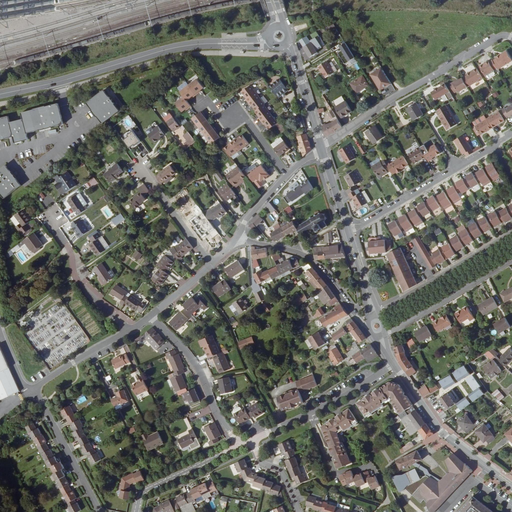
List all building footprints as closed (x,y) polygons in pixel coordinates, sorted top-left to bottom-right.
[(316,32),(299,41),(310,58),(317,54),(313,47),(318,45),(314,38),(318,36),(316,32)] [(347,62),(344,63),(347,68),(357,62),(344,42),(337,46),(347,62)] [(497,67),(497,69),(511,60),(511,59),(507,50),(496,57),(496,58),(492,60),(497,67)] [(497,67),(492,60),(489,62),(488,61),(479,66),(485,76),(486,75),(494,70),(494,69),(497,67)] [(334,74),(331,69),(327,62),(318,67),(320,71),(321,71),(323,73),(326,79),(334,74)] [(371,74),(381,91),(392,84),(382,68),(371,74)] [(467,76),(463,78),(463,79),(468,86),(478,80),(479,81),(480,80),(480,79),(482,77),(477,68),(472,70),(473,71),(471,73),(470,72),(466,74),(467,76)] [(351,84),(356,93),(368,86),(363,77),(351,84)] [(197,79),(180,91),(187,101),(204,88),(197,79)] [(279,79),(270,87),(279,99),(285,94),(289,91),(279,79)] [(459,82),(464,91),(468,88),(468,86),(463,79),(460,81),(459,82)] [(459,93),(464,91),(459,82),(458,83),(456,81),(450,85),(455,94),(458,92),(459,93)] [(450,92),(445,84),(431,92),(436,100),(450,92)] [(269,129),(278,122),(251,86),(242,93),(269,129)] [(97,117),(102,124),(119,111),(114,104),(109,97),(103,90),(86,103),(92,110),(91,110),(97,117)] [(345,102),(342,96),(333,102),(336,107),(335,108),(342,119),(352,112),(346,102),(345,102)] [(183,113),(191,106),(183,97),(175,103),(183,113)] [(415,105),(412,100),(404,105),(411,117),(419,112),(415,105)] [(34,110),(21,113),(23,119),(26,134),(39,131),(51,128),(63,124),(58,103),(46,107),(45,106),(34,109),(34,110)] [(511,105),(505,109),(505,108),(502,110),(507,118),(510,116),(510,117),(511,116),(511,105)] [(457,125),(446,106),(436,112),(447,131),(457,125)] [(211,144),(221,137),(201,112),(192,119),(211,144)] [(328,137),(342,127),(333,112),(328,114),(333,123),(332,124),(322,126),(325,136),(328,137)] [(487,119),(492,128),(504,121),(499,112),(487,119)] [(293,117),(302,128),(305,127),(301,115),(293,117)] [(0,140),(0,141),(0,140),(13,137),(9,123),(8,116),(0,118),(0,140)] [(180,127),(173,118),(167,123),(174,132),(180,127)] [(23,119),(9,123),(13,137),(15,143),(28,140),(26,134),(23,119)] [(483,122),(488,130),(492,128),(487,119),(483,122)] [(480,135),(488,130),(483,122),(475,126),(480,135)] [(381,137),(373,125),(364,130),(372,143),(381,137)] [(158,141),(161,138),(165,135),(158,127),(154,130),(155,131),(149,136),(156,144),(159,142),(158,141)] [(124,142),(130,150),(133,148),(136,145),(137,146),(141,143),(133,133),(128,137),(129,139),(124,142)] [(196,142),(189,133),(183,137),(187,141),(184,144),(188,149),(196,142)] [(312,150),(307,134),(306,134),(304,135),(297,137),(303,156),(304,157),(312,150)] [(231,157),(249,144),(242,135),(225,148),(231,157)] [(465,154),(466,157),(473,153),(463,136),(454,142),(462,156),(465,154)] [(285,141),(274,149),(279,155),(280,157),(290,149),(285,141)] [(425,158),(428,163),(432,160),(431,159),(439,154),(434,145),(422,152),(425,158)] [(346,165),(356,159),(348,146),(338,151),(346,165)] [(425,158),(422,152),(419,148),(408,155),(414,165),(425,158)] [(388,169),(392,176),(396,174),(397,175),(401,172),(400,170),(408,165),(403,156),(386,166),(388,169)] [(385,170),(388,169),(386,166),(383,161),(371,168),(377,178),(381,176),(381,177),(384,176),(387,174),(385,170)] [(116,179),(120,176),(124,173),(118,164),(110,170),(111,172),(105,176),(112,184),(117,180),(116,179)] [(493,164),(486,168),(494,181),(501,177),(493,164)] [(5,165),(0,169),(0,192),(4,198),(21,185),(16,179),(17,179),(11,171),(10,172),(5,165)] [(160,175),(156,178),(162,185),(165,182),(167,185),(170,181),(169,180),(172,177),(176,174),(170,166),(159,175),(160,175)] [(246,176),(238,166),(226,175),(234,186),(238,183),(238,182),(243,179),(246,176)] [(249,176),(260,189),(261,189),(264,187),(264,186),(265,185),(261,180),(263,179),(265,181),(271,177),(262,166),(259,169),(258,168),(252,172),(253,173),(249,176)] [(483,170),(476,174),(484,187),(491,183),(483,170)] [(55,182),(57,184),(54,186),(58,190),(62,187),(66,193),(76,186),(69,177),(70,176),(67,172),(56,181),(55,179),(52,181),(53,183),(55,182)] [(225,180),(219,172),(215,175),(221,183),(225,180)] [(346,191),(348,195),(355,191),(358,189),(356,185),(360,183),(354,172),(345,177),(351,188),(346,191)] [(467,179),(464,181),(468,189),(471,187),(472,189),(479,185),(472,174),(466,178),(467,179)] [(238,183),(234,186),(235,187),(244,181),(243,179),(238,182),(238,183)] [(457,185),(454,187),(458,194),(461,192),(462,195),(469,191),(468,189),(464,181),(463,180),(456,184),(457,185)] [(229,185),(221,191),(223,195),(224,194),(229,201),(236,195),(229,185)] [(150,193),(145,186),(139,190),(141,193),(138,196),(138,197),(135,200),(130,203),(136,210),(141,207),(140,206),(146,201),(144,197),(150,193)] [(305,192),(300,186),(288,195),(293,201),(305,192)] [(458,194),(454,187),(447,191),(455,205),(462,200),(458,194)] [(355,191),(348,195),(351,199),(352,198),(355,202),(356,205),(355,205),(357,209),(367,204),(361,194),(357,195),(355,191)] [(364,191),(361,194),(367,204),(370,202),(364,191)] [(444,193),(437,197),(445,210),(452,206),(444,193)] [(76,196),(67,202),(76,213),(84,207),(76,196)] [(425,204),(429,212),(432,210),(433,212),(440,208),(434,197),(427,201),(428,202),(425,204)] [(418,208),(415,210),(419,217),(422,216),(424,218),(430,214),(429,212),(425,204),(424,203),(417,207),(418,208)] [(207,219),(211,223),(218,218),(221,215),(222,216),(227,213),(220,204),(212,210),(212,209),(204,214),(205,215),(207,219)] [(500,214),(497,216),(502,224),(505,222),(506,223),(511,219),(511,218),(507,211),(506,208),(499,212),(500,214)] [(28,225),(30,224),(32,222),(24,210),(16,216),(24,228),(20,231),(23,236),(32,230),(28,225)] [(415,210),(408,214),(416,227),(423,223),(419,217),(415,210)] [(495,228),(502,224),(497,216),(495,212),(488,216),(495,228)] [(116,225),(126,219),(122,213),(112,219),(116,225)] [(320,214),(320,213),(318,213),(319,215),(317,216),(316,214),(314,215),(315,217),(312,218),(311,217),(309,218),(310,219),(299,226),(296,228),(298,230),(301,236),(312,230),(314,234),(317,233),(318,233),(318,231),(321,230),(323,231),(323,229),(327,227),(325,222),(326,220),(327,219),(327,218),(326,218),(326,216),(325,215),(325,214),(324,214),(324,215),(320,214)] [(263,220),(259,215),(253,221),(257,227),(263,220)] [(405,215),(398,219),(406,233),(413,229),(405,215)] [(485,233),(492,229),(485,217),(478,221),(485,233)] [(81,223),(79,220),(73,224),(75,227),(74,228),(81,238),(91,231),(84,221),(81,223)] [(73,227),(69,221),(60,228),(64,234),(73,227)] [(296,228),(299,226),(296,221),(282,229),(286,236),(298,230),(296,228)] [(395,237),(402,233),(395,221),(388,225),(395,237)] [(209,222),(205,225),(212,233),(215,230),(209,222)] [(482,235),(475,223),(468,227),(475,239),(482,235)] [(208,235),(209,237),(212,234),(205,225),(204,224),(194,232),(201,241),(208,235)] [(286,236),(282,229),(272,235),(276,242),(286,236)] [(466,229),(459,234),(466,245),(473,241),(466,229)] [(90,245),(98,256),(107,250),(99,239),(103,236),(100,232),(90,239),(93,243),(90,245)] [(44,246),(35,234),(25,241),(26,242),(34,253),(38,251),(39,252),(42,250),(41,249),(44,246)] [(457,236),(450,240),(456,251),(463,247),(457,236)] [(430,257),(418,237),(412,241),(430,270),(436,267),(434,264),(430,257)] [(378,254),(376,238),(373,239),(373,242),(369,242),(370,255),(378,254)] [(376,238),(378,254),(386,253),(385,240),(381,241),(380,238),(376,238)] [(181,258),(190,251),(193,248),(186,240),(175,248),(173,247),(169,250),(179,262),(182,259),(181,258)] [(448,259),(455,255),(448,244),(441,248),(443,249),(440,251),(444,259),(447,257),(448,259)] [(346,257),(342,246),(330,247),(330,252),(325,252),(326,260),(346,257)] [(330,252),(330,247),(325,248),(325,250),(319,251),(318,249),(313,250),(315,253),(316,261),(326,260),(325,252),(330,252)] [(398,249),(387,255),(404,292),(417,284),(400,248),(398,249)] [(268,257),(266,249),(255,251),(252,251),(254,261),(256,260),(268,257)] [(438,249),(432,253),(433,255),(430,257),(434,264),(437,263),(438,264),(445,260),(444,259),(440,251),(438,249)] [(6,254),(9,258),(14,254),(11,250),(6,254)] [(143,254),(137,250),(132,256),(138,261),(143,254)] [(153,263),(160,268),(166,273),(174,263),(161,252),(153,263)] [(277,267),(281,275),(290,271),(300,265),(298,261),(292,264),(290,260),(277,267)] [(238,261),(226,270),(232,279),(244,270),(238,261)] [(113,279),(103,264),(95,270),(102,280),(101,281),(104,286),(113,279)] [(311,266),(307,264),(303,266),(306,269),(307,271),(307,272),(311,277),(307,279),(310,282),(313,280),(312,278),(318,274),(311,266)] [(273,280),(281,275),(277,267),(263,274),(262,271),(254,275),(259,284),(268,280),(268,279),(271,277),(273,280)] [(160,286),(168,274),(160,268),(152,279),(160,286)] [(294,271),(291,272),(297,282),(300,280),(294,271)] [(310,295),(311,298),(328,286),(318,274),(312,278),(313,280),(320,288),(310,295)] [(232,289),(226,281),(216,288),(222,297),(232,289)] [(120,303),(124,305),(126,303),(129,298),(126,296),(128,293),(117,285),(112,293),(122,301),(120,303)] [(310,299),(308,300),(309,300),(311,304),(316,301),(315,299),(320,296),(324,302),(328,299),(333,306),(339,301),(328,286),(311,298),(310,299)] [(511,286),(500,293),(504,302),(511,298),(511,286)] [(260,302),(261,304),(267,299),(263,291),(258,294),(262,300),(260,302)] [(129,298),(126,303),(137,310),(143,302),(132,294),(129,298)] [(272,296),(268,299),(272,305),(277,302),(272,296)] [(192,298),(184,306),(192,315),(196,312),(201,308),(205,312),(208,309),(207,309),(200,300),(199,299),(196,303),(192,298)] [(201,299),(200,300),(207,309),(209,308),(201,299)] [(247,311),(239,299),(232,305),(240,316),(247,311)] [(494,299),(479,307),(484,316),(499,309),(494,299)] [(349,315),(341,305),(335,309),(336,312),(321,320),(325,327),(327,325),(328,326),(331,325),(331,326),(349,315)] [(469,307),(457,314),(462,323),(469,319),(471,322),(476,319),(469,307)] [(313,314),(317,320),(326,315),(326,314),(321,309),(313,314)] [(183,310),(181,312),(188,318),(190,316),(183,310)] [(188,318),(181,312),(170,324),(178,331),(189,319),(188,318)] [(443,319),(440,321),(434,324),(439,332),(452,324),(447,315),(442,318),(443,319)] [(499,323),(495,325),(500,334),(511,328),(506,318),(503,320),(502,322),(500,323),(499,323)] [(349,325),(344,328),(347,333),(350,331),(351,333),(352,332),(359,328),(352,319),(347,322),(349,325)] [(432,335),(427,326),(415,333),(421,342),(432,335)] [(344,328),(334,335),(332,336),(336,342),(339,340),(342,338),(344,336),(348,334),(347,333),(344,328)] [(360,344),(367,339),(359,328),(352,332),(360,344)] [(166,343),(153,329),(143,337),(142,336),(136,341),(138,343),(141,340),(143,343),(146,339),(158,351),(166,343)] [(318,333),(308,340),(315,351),(325,345),(323,342),(321,338),(318,333)] [(409,349),(415,345),(412,338),(405,341),(409,349)] [(247,341),(240,344),(242,348),(243,350),(250,347),(247,341)] [(205,347),(210,359),(214,357),(221,354),(216,342),(205,347)] [(336,345),(327,351),(328,354),(338,349),(336,345)] [(374,355),(377,353),(371,345),(361,351),(366,359),(374,354),(374,355)] [(395,349),(400,363),(407,358),(407,357),(403,345),(395,349)] [(0,370),(8,367),(0,349),(0,370)] [(338,349),(328,354),(330,357),(334,363),(335,366),(345,360),(338,349)] [(496,359),(506,368),(511,361),(511,350),(510,349),(501,358),(499,356),(496,359)] [(176,373),(184,370),(185,369),(179,355),(177,356),(175,351),(166,355),(168,360),(170,359),(176,373)] [(358,364),(366,359),(361,351),(353,357),(354,359),(358,364)] [(232,370),(224,353),(221,354),(214,357),(221,374),(232,370)] [(367,361),(369,363),(379,356),(377,353),(374,355),(374,354),(366,359),(367,361)] [(117,369),(131,362),(128,355),(125,357),(124,356),(113,361),(117,369)] [(400,363),(410,377),(417,372),(414,368),(416,366),(414,364),(412,365),(407,358),(400,363)] [(347,364),(350,369),(358,364),(354,359),(347,364)] [(484,369),(489,376),(495,372),(497,375),(502,371),(494,361),(484,369)] [(445,381),(449,388),(463,379),(473,373),(468,365),(456,373),(445,381)] [(0,398),(19,389),(8,367),(0,370),(0,398)] [(176,373),(174,374),(175,378),(172,379),(175,386),(178,393),(187,389),(188,388),(182,375),(186,374),(184,370),(176,373)] [(340,379),(335,373),(331,376),(335,382),(340,379)] [(297,383),(300,391),(301,393),(319,387),(315,376),(297,383)] [(234,392),(231,378),(220,380),(223,395),(234,392)] [(137,397),(150,391),(144,379),(140,382),(141,383),(137,385),(133,387),(137,397)] [(444,391),(449,388),(445,381),(439,384),(442,388),(444,391)] [(359,403),(358,404),(366,417),(368,416),(372,413),(380,408),(384,406),(383,404),(386,402),(391,399),(393,403),(396,407),(400,413),(401,415),(406,411),(414,407),(407,398),(406,398),(405,396),(406,395),(399,385),(398,385),(391,383),(390,383),(380,390),(374,394),(371,396),(365,399),(362,401),(359,403)] [(419,392),(424,399),(430,395),(439,390),(436,385),(429,390),(427,387),(419,392)] [(192,405),(201,402),(196,389),(189,392),(183,394),(186,402),(190,400),(192,405)] [(497,389),(491,393),(498,401),(504,397),(497,389)] [(118,399),(121,405),(123,409),(125,408),(123,405),(130,403),(126,390),(121,392),(123,397),(121,398),(120,397),(118,399)] [(290,408),(291,409),(298,407),(297,406),(304,403),(301,393),(300,391),(293,394),(292,392),(285,394),(286,396),(279,398),(283,411),(290,408)] [(447,411),(455,406),(456,405),(455,403),(449,394),(439,400),(447,411)] [(123,409),(121,405),(118,399),(113,401),(118,411),(123,409)] [(460,412),(465,409),(459,401),(458,401),(455,403),(456,405),(455,406),(460,412)] [(247,410),(251,419),(255,417),(256,419),(264,415),(258,404),(247,410)] [(67,417),(69,421),(77,416),(71,405),(62,411),(66,418),(67,417)] [(240,425),(251,419),(247,410),(246,408),(235,414),(240,425)] [(408,430),(412,436),(419,431),(427,425),(415,408),(407,413),(409,416),(404,419),(402,420),(405,424),(406,423),(408,425),(410,424),(412,427),(410,428),(408,430)] [(332,461),(336,471),(337,471),(350,466),(342,445),(338,435),(344,431),(345,431),(358,423),(349,410),(343,415),(342,414),(336,419),(337,420),(335,421),(334,420),(327,424),(328,425),(322,429),(325,438),(326,438),(330,450),(328,451),(331,458),(332,457),(333,460),(332,461)] [(442,421),(455,413),(453,410),(446,415),(443,411),(438,414),(442,421)] [(399,416),(402,420),(404,419),(409,416),(407,413),(406,411),(401,415),(399,416)] [(77,416),(69,421),(71,424),(72,424),(76,431),(83,427),(85,426),(81,419),(79,420),(77,416)] [(474,424),(473,424),(467,416),(464,418),(459,422),(465,431),(474,424)] [(34,439),(43,434),(39,428),(37,429),(33,422),(26,426),(29,433),(30,432),(34,439)] [(209,443),(211,446),(217,443),(220,441),(219,438),(222,437),(217,427),(215,424),(206,428),(212,442),(209,443)] [(467,434),(476,427),(474,424),(473,424),(474,424),(465,431),(467,434)] [(434,435),(427,425),(419,431),(426,440),(434,435)] [(486,441),(493,436),(485,425),(476,432),(484,443),(486,441)] [(83,427),(76,431),(74,432),(78,440),(79,439),(81,443),(89,438),(83,427)] [(194,440),(198,438),(194,429),(190,431),(192,434),(180,440),(184,449),(196,443),(194,440)] [(155,447),(164,442),(159,432),(150,437),(148,433),(143,436),(150,451),(155,448),(155,447)] [(40,450),(48,446),(46,442),(47,442),(43,434),(34,439),(40,450)] [(496,438),(493,436),(486,441),(488,444),(496,438)] [(89,438),(81,443),(83,446),(82,447),(86,454),(88,453),(95,450),(89,438)] [(293,450),(289,441),(279,445),(283,454),(285,454),(286,457),(296,453),(294,449),(293,450)] [(400,450),(403,454),(415,447),(413,443),(401,450),(400,450)] [(47,461),(55,456),(50,449),(48,446),(40,450),(46,461),(47,461)] [(95,450),(88,453),(94,464),(103,460),(99,452),(97,453),(96,449),(95,450)] [(423,460),(418,451),(406,457),(404,457),(397,462),(401,470),(423,460)] [(297,457),(296,453),(286,457),(288,461),(286,461),(290,470),(298,466),(300,466),(296,458),(297,457)] [(452,472),(441,481),(429,474),(420,478),(416,469),(403,475),(399,477),(396,476),(393,478),(401,493),(404,491),(407,487),(415,494),(413,495),(422,503),(425,500),(429,503),(428,504),(431,511),(435,511),(446,500),(473,471),(467,465),(466,464),(465,464),(454,456),(453,455),(447,462),(452,472)] [(59,463),(55,456),(47,461),(50,467),(52,466),(59,463)] [(249,469),(245,460),(235,464),(239,473),(241,472),(245,481),(253,473),(251,468),(249,469)] [(62,469),(65,468),(61,462),(59,463),(52,466),(55,473),(62,469)] [(298,466),(290,470),(293,478),(294,478),(298,485),(307,481),(306,480),(304,474),(302,474),(298,466)] [(65,476),(66,476),(62,469),(55,473),(54,474),(57,480),(65,476)] [(139,483),(146,479),(142,471),(135,474),(134,473),(124,478),(131,484),(138,481),(139,483)] [(348,486),(356,482),(354,478),(352,472),(344,475),(344,476),(340,477),(343,483),(343,485),(347,483),(348,486)] [(369,483),(372,490),(380,487),(376,477),(371,479),(368,472),(365,473),(368,480),(368,481),(369,483)] [(258,475),(253,473),(245,481),(255,484),(254,487),(264,489),(266,481),(267,479),(257,477),(258,475)] [(358,488),(369,483),(368,481),(368,480),(365,473),(361,475),(354,478),(356,482),(358,488)] [(70,484),(65,476),(57,480),(56,481),(62,492),(70,488),(69,484),(70,484)] [(131,484),(124,478),(121,491),(122,491),(121,498),(130,500),(131,493),(130,492),(131,484)] [(274,483),(266,481),(264,489),(264,490),(272,492),(271,494),(279,497),(280,492),(281,488),(282,487),(274,485),(274,483)] [(217,490),(214,482),(207,485),(206,483),(199,487),(203,495),(210,492),(211,493),(217,490)] [(192,492),(188,494),(192,502),(193,504),(197,502),(196,499),(203,496),(203,495),(199,487),(191,491),(192,492)] [(72,491),(70,488),(62,492),(68,503),(75,499),(77,498),(73,490),(72,491)] [(192,502),(188,494),(185,495),(185,494),(177,498),(183,510),(189,507),(187,504),(192,502)] [(317,498),(309,496),(306,506),(314,508),(314,509),(322,511),(325,503),(317,500),(317,498)] [(458,511),(493,511),(488,508),(477,500),(473,496),(458,511)] [(77,503),(75,499),(68,503),(67,504),(71,511),(78,511),(82,510),(78,502),(77,503)] [(162,505),(155,509),(158,511),(174,511),(170,501),(162,504),(162,505)] [(329,503),(325,502),(325,503),(322,511),(326,511),(325,511),(335,511),(337,507),(328,504),(329,503)]
